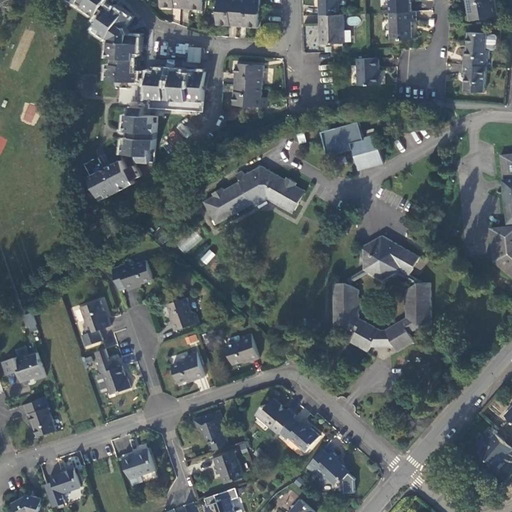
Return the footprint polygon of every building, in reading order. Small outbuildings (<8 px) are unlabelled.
[(137,82),(138,73),(134,73),(136,52),(140,52),(141,36),(128,35),(127,34),(125,29),(124,27),(130,17),(123,11),(117,8),(115,10),(104,3),(106,0),(72,0),(85,8),(98,16),(99,14),(105,18),(97,30),(108,37),(111,40),(110,59),(113,60),(113,66),(109,66),(108,80),(115,80),(119,81),(120,82),(119,88),(120,88),(121,88),(122,81),(137,82)] [(202,0),(182,0),(182,8),(192,8),(202,9),(202,0)] [(228,25),(239,26),(240,0),(218,0),(217,24),(228,25)] [(259,0),(240,0),(239,26),(247,26),(258,27),(259,0)] [(320,0),(321,15),(341,14),(340,0),(320,0)] [(390,0),(391,12),(412,11),(411,0),(390,0)] [(498,14),(496,0),(469,0),(470,3),(469,3),(469,7),(471,15),(486,12),(486,16),(498,14)] [(417,21),(416,11),(412,11),(391,12),(392,39),(414,38),(413,28),(413,21),(417,21)] [(346,42),(345,14),(341,14),(321,15),(322,29),(323,43),(346,42)] [(466,57),(465,64),(487,65),(488,66),(489,58),(486,58),(487,49),(495,50),(497,48),(498,37),(496,34),(470,32),(469,42),(468,49),(468,57),(466,57)] [(188,46),(187,62),(200,63),(201,47),(188,46)] [(361,85),(383,84),(383,74),(380,74),(380,67),(380,62),(380,58),(360,59),(361,85)] [(237,64),(236,83),(263,85),(264,74),(264,66),(237,64)] [(485,92),(487,65),(465,64),(464,72),(467,73),(467,80),(466,91),(485,92)] [(150,97),(174,99),(204,101),(205,82),(206,72),(197,72),(196,76),(183,74),(184,70),(174,70),(170,69),(168,69),(159,69),(158,72),(152,71),(152,74),(151,83),(150,97)] [(137,82),(151,83),(152,74),(138,73),(137,82)] [(262,92),(263,85),(236,83),(234,105),(267,108),(268,98),(262,98),(262,92)] [(32,123),(37,106),(28,103),(23,120),(32,123)] [(154,148),(157,148),(158,123),(155,123),(156,116),(143,115),(144,108),(133,107),(133,115),(129,114),(129,129),(127,129),(127,133),(127,138),(128,138),(127,152),(141,153),(141,161),(148,162),(152,162),(154,148)] [(360,171),(385,164),(377,134),(365,138),(360,122),(324,132),(330,155),(349,150),(354,149),(360,171)] [(127,152),(123,156),(125,159),(130,168),(136,165),(137,167),(140,162),(141,161),(141,153),(127,152)] [(511,152),(500,155),(503,181),(508,180),(510,191),(505,192),(509,224),(511,223),(511,225),(511,226),(492,229),(498,264),(511,273),(511,152)] [(104,170),(91,177),(103,199),(137,182),(135,179),(141,176),(140,174),(137,167),(136,165),(130,168),(125,159),(112,166),(104,170)] [(265,198),(268,200),(294,213),(306,191),(297,185),(298,183),(288,177),(287,179),(273,172),(262,166),(248,174),(239,179),(241,181),(225,190),(224,188),(214,194),(215,196),(205,202),(218,225),(253,204),(265,198)] [(255,208),(268,200),(265,198),(253,204),(255,208)] [(176,245),(184,254),(202,239),(194,230),(176,245)] [(422,324),(432,324),(431,283),(424,283),(423,283),(411,276),(420,258),(408,250),(384,236),(363,248),(365,249),(366,269),(360,273),(344,283),(335,283),(335,325),(346,324),(345,326),(358,334),(352,342),(369,353),(373,347),(396,347),(399,352),(402,350),(415,342),(410,333),(423,326),(422,324)] [(200,260),(206,265),(215,254),(209,249),(200,260)] [(154,278),(147,259),(134,263),(130,261),(121,265),(114,267),(121,289),(128,286),(129,289),(138,286),(137,284),(143,282),(154,278)] [(176,330),(201,322),(198,313),(193,310),(188,297),(169,303),(171,311),(174,319),(172,320),(176,330)] [(102,300),(82,307),(87,320),(84,325),(87,333),(83,335),(86,346),(104,340),(100,329),(112,325),(109,316),(107,317),(104,308),(102,300)] [(36,321),(28,324),(32,335),(40,333),(36,321)] [(261,357),(253,332),(243,335),(241,340),(228,344),(234,363),(245,360),(251,358),(251,360),(261,357)] [(187,344),(198,341),(196,334),(184,337),(187,344)] [(111,360),(107,348),(97,351),(101,363),(99,364),(102,373),(105,372),(106,376),(111,391),(112,394),(132,387),(130,378),(128,379),(126,372),(123,365),(119,366),(116,358),(111,360)] [(206,375),(198,351),(189,354),(186,359),(173,363),(180,382),(188,379),(196,377),(196,379),(206,375)] [(18,356),(3,362),(7,374),(18,371),(20,376),(22,382),(35,377),(36,380),(47,376),(38,352),(18,359),(18,356)] [(111,391),(106,376),(98,378),(103,393),(111,391)] [(258,413),(280,433),(281,432),(295,415),(297,414),(289,407),(287,410),(283,406),(283,403),(281,401),(276,396),(267,406),(265,404),(258,413)] [(39,436),(58,430),(47,397),(26,404),(29,415),(31,414),(39,436)] [(210,435),(215,449),(230,444),(222,420),(224,419),(221,410),(203,417),(205,422),(202,423),(204,429),(205,432),(207,434),(210,435)] [(303,422),(295,415),(281,432),(289,439),(291,437),(307,451),(321,435),(312,427),(311,428),(306,423),(304,421),(303,422)] [(511,449),(495,435),(492,440),(487,436),(479,445),(483,449),(479,454),(494,468),(511,449)] [(241,453),(248,451),(245,442),(239,443),(241,453)] [(331,453),(325,448),(308,466),(315,472),(317,470),(328,479),(329,477),(337,484),(343,477),(345,479),(351,471),(344,465),(345,463),(339,458),(341,455),(337,452),(334,449),(331,453)] [(157,470),(150,450),(142,452),(137,454),(136,452),(125,456),(132,478),(157,470)] [(246,476),(237,451),(216,458),(218,465),(215,466),(217,470),(218,474),(222,472),(226,483),(246,476)] [(475,470),(468,464),(462,471),(469,476),(475,470)] [(64,493),(82,487),(76,468),(66,471),(67,472),(60,475),(53,477),(55,482),(47,484),(54,507),(67,503),(64,493)] [(40,511),(44,498),(29,494),(25,497),(14,503),(18,511),(40,511)] [(223,500),(207,505),(208,511),(236,511),(235,507),(236,505),(233,497),(223,500)] [(318,511),(302,498),(290,511),(318,511)]
